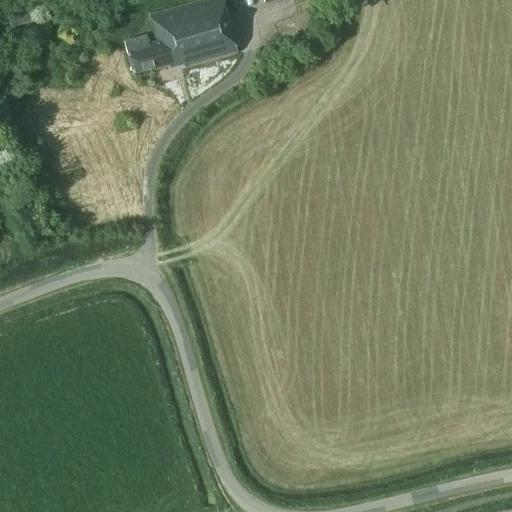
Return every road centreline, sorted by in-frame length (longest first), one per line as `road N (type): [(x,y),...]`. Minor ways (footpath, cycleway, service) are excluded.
road 1 (unclassified): [(0,303),(77,274),(119,269),(161,293),(179,324),(213,458),(231,496),(253,511)]
road 2 (unclassified): [(394,511),(511,483)]
